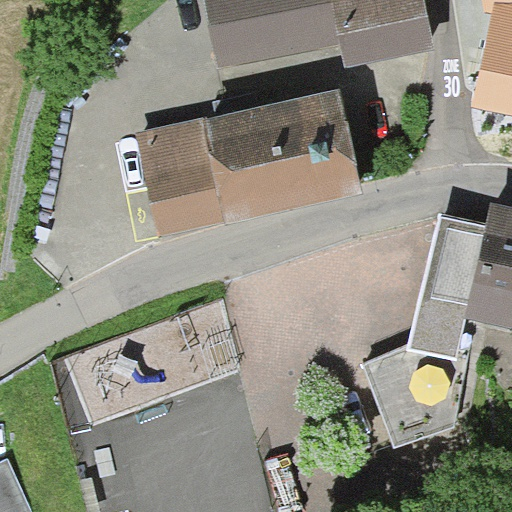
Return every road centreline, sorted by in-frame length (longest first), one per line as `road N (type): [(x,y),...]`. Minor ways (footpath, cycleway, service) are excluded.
road 1 (tertiary): [(0,358),(183,268),(451,184)]
road 2 (residential): [(451,184),(441,0)]
